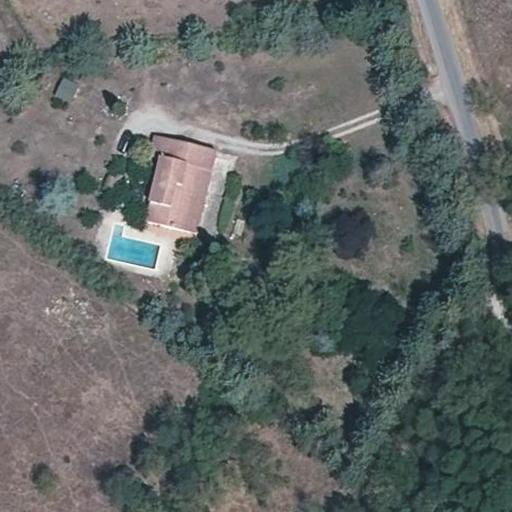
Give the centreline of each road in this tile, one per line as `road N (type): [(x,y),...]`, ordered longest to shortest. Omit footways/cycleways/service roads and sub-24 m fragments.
road 1 (unclassified): [(429,0),(493,206),(509,299)]
road 2 (unclassified): [(509,299),(446,387),(380,511)]
